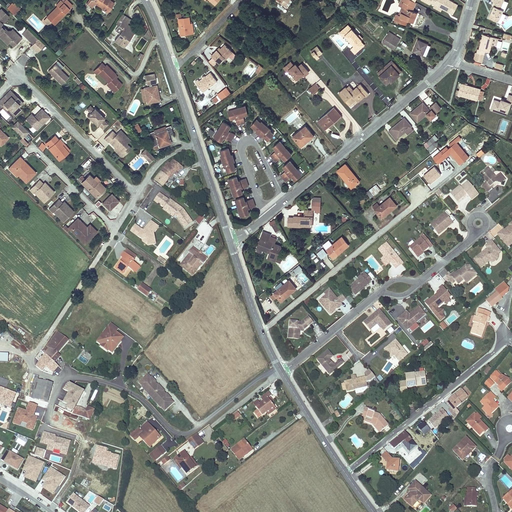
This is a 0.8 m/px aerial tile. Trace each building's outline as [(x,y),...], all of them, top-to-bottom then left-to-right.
[(67,0),(64,0),(63,2),(61,1),(60,0),(56,5),(57,6),(46,17),(47,17),(50,21),(54,25),(70,9),(69,8),(72,5),(67,0)] [(109,0),(89,0),(87,4),(92,7),(95,3),(104,10),(105,9),(108,11),(114,3),(109,0)] [(401,15),(399,15),(397,14),(394,20),(404,24),(406,20),(408,21),(413,23),(417,13),(412,11),(415,2),(411,0),(401,0),(401,1),(404,3),(402,7),(407,9),(405,13),(402,12),(401,15)] [(449,0),(421,0),(430,5),(431,3),(435,5),(433,8),(440,12),(442,9),(448,12),(453,2),(449,0)] [(494,6),(491,11),(492,12),(491,14),(490,13),(488,18),(498,22),(504,10),(500,8),(502,5),(503,0),(491,0),(491,1),(493,1),(492,5),(494,6)] [(20,9),(14,3),(13,4),(11,3),(10,4),(7,7),(14,15),(20,9)] [(13,33),(10,30),(7,30),(4,27),(3,28),(0,25),(1,24),(9,16),(1,9),(0,9),(0,36),(1,38),(4,38),(9,42),(10,42),(13,46),(21,38),(15,32),(13,33)] [(124,47),(134,33),(129,30),(124,26),(126,23),(127,24),(130,19),(125,15),(124,16),(123,16),(124,15),(122,13),(115,24),(118,26),(122,29),(119,33),(114,40),(124,47)] [(178,18),(181,35),(194,34),(193,30),(191,30),(190,24),(189,17),(178,18)] [(38,39),(27,28),(22,33),(33,44),(38,39)] [(387,35),(398,42),(400,39),(389,32),(387,35)] [(498,38),(483,34),(479,49),(478,49),(477,53),(484,55),(485,51),(489,52),(491,45),(496,46),(498,38)] [(398,42),(387,35),(383,42),(393,49),(398,42)] [(34,50),(42,42),(38,39),(33,44),(30,46),(34,50)] [(418,40),(413,51),(423,55),(423,54),(426,55),(430,46),(427,45),(427,44),(418,40)] [(503,41),(501,49),(508,51),(510,43),(503,41)] [(37,52),(44,45),(42,42),(34,50),(37,52)] [(218,51),(217,50),(211,56),(219,63),(225,58),(226,59),(227,58),(229,56),(227,54),(231,50),(225,44),(221,49),(218,51)] [(318,46),(311,51),(317,59),(319,57),(318,56),(322,53),(318,46)] [(293,65),(290,62),(283,68),(286,72),(288,71),(296,80),(296,79),(298,81),(304,75),(304,76),(309,72),(301,63),(297,66),(295,63),(293,65)] [(115,75),(115,74),(106,65),(105,66),(101,63),(93,70),(97,74),(98,73),(108,82),(106,84),(114,92),(118,88),(116,85),(119,82),(116,78),(114,76),(115,75)] [(386,83),(390,80),(394,76),(396,78),(399,74),(391,65),(391,66),(388,63),(386,65),(388,68),(380,76),(386,83)] [(68,77),(55,64),(48,70),(54,76),(55,75),(56,77),(55,77),(61,84),(68,77)] [(205,77),(203,78),(199,81),(198,79),(195,82),(203,92),(217,81),(211,73),(205,77)] [(319,80),(316,83),(321,89),(324,86),(319,80)] [(266,87),(271,93),(276,89),(271,83),(266,87)] [(463,84),(461,83),(459,90),(462,91),(461,95),(470,98),(477,100),(481,89),(474,87),(474,88),(468,87),(468,85),(466,85),(463,84)] [(356,99),(357,100),(358,101),(364,95),(365,96),(369,93),(361,84),(353,90),(351,92),(346,87),(339,93),(349,105),(352,101),(356,99)] [(159,99),(156,85),(144,88),(145,91),(147,101),(147,102),(159,99)] [(317,89),(314,85),(309,89),(312,93),(317,89)] [(223,90),(218,94),(221,100),(227,96),(223,90)] [(22,101),(18,98),(17,99),(15,97),(16,96),(14,93),(11,96),(7,92),(0,99),(0,102),(2,105),(5,102),(10,107),(8,108),(12,112),(22,101)] [(494,99),(491,108),(498,110),(498,109),(503,110),(507,112),(510,103),(511,103),(511,95),(509,94),(506,101),(506,102),(504,102),(504,100),(501,99),(500,102),(494,99)] [(441,108),(436,102),(430,107),(435,113),(441,108)] [(430,111),(423,103),(411,113),(417,121),(430,111)] [(248,114),(245,105),(237,108),(228,110),(231,119),(234,118),(235,117),(236,119),(237,125),(245,123),(244,117),(243,115),(244,115),(248,114)] [(325,129),(329,126),(340,116),(341,116),(334,107),(318,121),(325,129)] [(87,116),(91,119),(91,120),(92,119),(93,120),(92,121),(93,121),(97,125),(98,124),(103,129),(108,124),(103,119),(104,117),(95,108),(94,109),(90,112),(87,116)] [(2,109),(0,111),(0,113),(6,120),(10,117),(2,109)] [(25,120),(37,132),(50,119),(41,110),(34,118),(31,115),(25,120)] [(149,116),(153,126),(159,123),(156,114),(149,116)] [(340,116),(329,126),(330,128),(342,118),(340,116)] [(411,126),(404,118),(389,131),(396,139),(405,132),(408,135),(413,130),(411,127),(411,126)] [(257,119),(251,125),(257,130),(256,131),(261,137),(263,135),(268,140),(274,134),(270,131),(271,130),(266,125),(261,121),(260,122),(257,119)] [(23,138),(29,132),(18,121),(12,127),(23,138)] [(231,126),(223,121),(219,129),(214,137),(222,141),(223,138),(224,137),(225,138),(231,141),(235,134),(230,131),(228,130),(229,129),(231,126)] [(171,143),(168,135),(173,133),(170,126),(165,127),(166,130),(155,134),(154,131),(149,133),(153,146),(158,144),(163,143),(163,144),(165,143),(166,145),(171,143)] [(294,134),(292,135),(301,146),(314,135),(306,126),(295,135),(294,134)] [(212,137),(215,132),(210,129),(207,134),(212,137)] [(126,143),(130,140),(120,130),(116,134),(112,131),(104,138),(108,142),(109,141),(111,139),(113,141),(111,143),(114,147),(116,146),(122,152),(128,145),(126,143)] [(68,152),(62,144),(63,143),(59,139),(58,140),(54,135),(45,143),(59,160),(68,152)] [(435,141),(432,137),(429,139),(436,147),(438,145),(434,141),(435,141)] [(436,147),(429,139),(426,141),(429,145),(430,146),(431,145),(434,148),(436,147)] [(447,149),(450,152),(460,164),(469,157),(463,149),(462,150),(458,145),(459,145),(456,141),(455,139),(449,144),(451,146),(448,148),(447,149)] [(285,160),(292,154),(286,148),(280,141),(273,147),(276,149),(277,150),(275,151),(270,155),(276,161),(281,157),(282,156),(283,157),(285,160)] [(70,150),(63,143),(62,144),(68,152),(70,150)] [(123,156),(131,148),(128,145),(122,152),(116,146),(114,147),(114,150),(121,156),(123,156)] [(447,146),(440,151),(445,157),(450,152),(447,149),(448,148),(447,146)] [(140,153),(149,163),(154,158),(145,148),(140,153)] [(227,171),(236,169),(234,162),(235,162),(232,154),(231,154),(229,148),(220,150),(222,155),(220,155),(223,161),(225,168),(226,167),(227,171)] [(433,157),(438,164),(445,157),(440,151),(433,157)] [(28,165),(20,157),(19,158),(23,162),(27,166),(28,165)] [(36,172),(28,165),(27,166),(23,162),(19,158),(8,168),(12,172),(14,170),(19,175),(26,182),(36,172)] [(172,173),(174,174),(176,176),(183,168),(174,160),(171,164),(169,162),(160,171),(161,172),(169,178),(170,178),(169,177),(172,173)] [(295,180),(301,174),(296,167),(290,161),(284,166),(286,169),(287,170),(285,171),(280,175),(286,181),(291,177),(292,176),(293,177),(295,180)] [(346,186),(349,184),(350,183),(353,186),(359,181),(345,164),(337,171),(346,181),(345,182),(345,184),(345,185),(346,186)] [(429,185),(441,175),(432,164),(420,175),(429,185)] [(486,173),(484,170),(480,174),(486,182),(482,186),(487,193),(492,189),(491,187),(496,183),(499,184),(501,184),(506,180),(500,173),(496,177),(490,170),(486,173)] [(163,186),(169,178),(161,172),(155,180),(163,186)] [(103,189),(93,178),(89,174),(85,179),(81,175),(78,179),(96,196),(103,189)] [(100,180),(96,176),(93,178),(103,189),(105,187),(99,181),(100,180)] [(237,176),(228,179),(231,187),(234,196),(242,193),(241,190),(241,188),(242,188),(248,186),(246,178),(240,180),(238,181),(238,179),(237,176)] [(54,192),(47,185),(46,186),(43,183),(39,179),(29,189),(33,193),(34,192),(36,190),(39,193),(37,195),(44,202),(54,192)] [(457,194),(453,197),(457,202),(464,196),(465,195),(466,194),(471,200),(479,194),(468,181),(461,187),(460,186),(454,191),(457,194)] [(379,191),(374,186),(367,191),(372,197),(372,196),(379,191)] [(159,203),(164,207),(165,207),(167,204),(171,207),(169,210),(175,215),(176,215),(177,215),(176,216),(185,228),(193,223),(184,210),(183,211),(182,211),(180,209),(181,208),(170,200),(169,200),(159,193),(154,201),(158,204),(159,203)] [(109,210),(119,201),(112,194),(102,203),(109,210)] [(455,204),(449,195),(443,199),(450,208),(455,204)] [(244,196),(235,199),(238,208),(241,216),(249,213),(248,210),(248,209),(249,208),(255,206),(253,198),(247,200),(245,201),(245,200),(244,196)] [(397,206),(390,197),(380,205),(375,210),(381,218),(397,206)] [(73,211),(66,204),(65,205),(62,202),(59,199),(49,208),(53,212),(53,211),(56,209),(58,212),(56,214),(63,221),(73,211)] [(174,217),(175,215),(169,210),(171,207),(167,204),(165,207),(164,207),(163,209),(174,217)] [(301,216),(301,218),(298,218),(299,216),(294,216),(294,217),(288,217),(288,226),(301,227),(301,226),(312,226),(313,210),(305,210),(304,216),(301,216)] [(453,223),(445,213),(431,225),(437,233),(447,225),(449,226),(453,223)] [(195,222),(199,225),(204,219),(200,215),(195,222)] [(87,226),(87,227),(85,228),(84,227),(85,227),(82,224),(83,223),(78,218),(68,228),(68,227),(65,225),(62,227),(67,232),(69,229),(84,244),(94,234),(87,226)] [(131,231),(142,240),(147,239),(148,242),(154,241),(153,235),(154,233),(159,227),(151,221),(146,229),(147,229),(146,231),(144,231),(142,230),(136,225),(131,231)] [(508,247),(511,243),(511,222),(509,225),(511,227),(505,232),(503,229),(498,234),(508,247)] [(94,234),(97,231),(90,224),(87,226),(94,234)] [(439,235),(449,226),(447,225),(437,233),(439,235)] [(263,231),(258,245),(271,250),(270,252),(267,258),(275,261),(276,260),(277,257),(281,246),(274,243),(276,239),(270,237),(271,234),(263,231)] [(154,241),(148,242),(148,245),(156,244),(154,233),(153,235),(154,241)] [(337,255),(349,245),(342,237),(327,249),(331,255),(335,252),(337,255)] [(423,252),(429,247),(421,238),(410,248),(418,258),(421,255),(421,254),(423,252)] [(496,255),(499,253),(500,251),(492,241),(488,244),(486,246),(487,248),(484,251),(484,254),(483,254),(482,253),(474,259),(481,268),(489,262),(491,260),(492,260),(496,256),(496,255)] [(393,263),(392,264),(396,269),(403,263),(387,243),(379,250),(385,257),(384,258),(388,264),(390,262),(391,261),(393,263)] [(321,259),(327,254),(322,248),(316,253),(321,259)] [(132,261),(133,261),(134,260),(134,259),(136,256),(127,249),(125,253),(133,259),(132,261)] [(187,255),(189,256),(192,252),(204,261),(201,265),(202,267),(207,261),(201,256),(201,255),(199,253),(197,254),(192,249),(187,255)] [(123,258),(121,261),(116,268),(124,274),(128,268),(133,271),(133,270),(135,272),(140,267),(137,265),(133,261),(132,261),(133,259),(125,253),(124,252),(121,257),(123,258)] [(192,252),(189,256),(181,266),(193,275),(201,265),(204,261),(192,252)] [(491,260),(489,262),(493,263),(498,258),(499,253),(496,255),(496,256),(492,260),(491,260)] [(449,273),(446,276),(452,284),(456,282),(458,285),(463,280),(465,282),(473,275),(474,271),(470,266),(466,266),(465,268),(461,272),(460,271),(459,270),(455,273),(454,272),(451,275),(449,273)] [(467,284),(477,275),(474,271),(473,275),(465,282),(467,284)] [(363,277),(363,276),(359,279),(348,288),(355,296),(369,284),(368,283),(372,281),(366,274),(363,277)] [(296,288),(289,280),(274,293),(277,297),(281,301),(296,288)] [(152,291),(142,284),(137,290),(147,297),(152,291)] [(441,291),(437,294),(430,300),(436,308),(444,302),(449,298),(451,296),(442,285),(439,288),(440,289),(441,291)] [(342,305),(329,289),(325,293),(326,295),(321,299),(326,305),(325,306),(325,308),(329,313),(332,311),(332,310),(334,308),(335,309),(338,307),(339,308),(342,305)] [(497,292),(486,301),(491,307),(502,298),(497,292)] [(410,327),(426,315),(419,307),(410,315),(407,311),(401,316),(410,327)] [(488,322),(490,318),(489,317),(487,317),(489,312),(479,308),(476,316),(475,316),(473,322),(475,323),(471,333),(482,337),(485,328),(483,327),(486,321),(487,322),(488,322)] [(392,324),(379,309),(373,314),(375,316),(373,318),(370,317),(364,322),(370,330),(378,323),(384,331),(392,324)] [(299,336),(300,331),(300,329),(303,330),(304,330),(313,322),(308,316),(305,319),(305,323),(303,324),(301,322),(290,321),(289,335),(299,336)] [(410,327),(401,316),(398,319),(407,330),(410,327)] [(443,322),(439,325),(444,330),(448,327),(443,322)] [(112,353),(124,338),(116,332),(118,329),(110,323),(97,342),(112,353)] [(55,356),(57,353),(68,340),(58,332),(52,340),(48,346),(51,348),(45,354),(40,362),(36,367),(42,371),(46,366),(51,359),(54,362),(49,369),(53,373),(53,372),(59,366),(54,362),(57,358),(55,356)] [(26,353),(29,349),(16,338),(12,343),(26,353)] [(407,354),(396,340),(384,349),(390,356),(394,353),(400,360),(407,354)] [(332,363),(329,360),(333,356),(328,350),(317,359),(321,364),(323,364),(327,369),(327,371),(330,375),(344,363),(341,359),(334,365),(333,363),(332,363)] [(8,362),(8,354),(0,353),(0,361),(6,362),(8,362)] [(400,360),(394,353),(390,356),(391,357),(394,355),(399,361),(400,360)] [(20,365),(22,357),(9,355),(8,362),(20,365)] [(81,356),(78,359),(85,364),(88,361),(81,356)] [(54,362),(51,359),(46,366),(49,369),(54,362)] [(426,382),(425,372),(405,375),(406,381),(400,382),(401,394),(408,393),(407,387),(417,386),(416,383),(426,382)] [(501,391),(511,382),(508,379),(502,376),(501,377),(498,374),(497,375),(495,373),(490,377),(499,387),(498,388),(501,391)] [(151,378),(148,374),(139,382),(142,386),(144,385),(147,389),(145,391),(157,403),(159,402),(162,406),(161,407),(165,411),(174,402),(170,399),(168,400),(167,399),(167,395),(166,394),(164,391),(159,384),(158,385),(155,382),(154,381),(151,381),(149,380),(151,378)] [(35,376),(34,379),(32,385),(35,386),(32,398),(39,400),(44,381),(38,380),(39,377),(35,376)] [(363,384),(367,383),(365,377),(356,379),(353,380),(352,380),(345,382),(347,391),(362,388),(364,388),(363,384)] [(494,384),(489,379),(485,384),(489,389),(494,384)] [(48,402),(53,384),(44,381),(39,400),(48,402)] [(66,399),(64,397),(62,401),(64,402),(64,403),(74,407),(80,396),(81,396),(84,391),(73,386),(66,399)] [(0,387),(0,400),(1,399),(11,403),(15,393),(0,387)] [(30,391),(24,388),(21,398),(27,399),(30,391)] [(449,398),(456,407),(468,398),(462,389),(449,398)] [(269,392),(261,398),(264,401),(260,404),(256,407),(258,410),(254,413),(257,417),(258,417),(261,414),(262,415),(266,412),(268,415),(276,409),(271,401),(268,398),(270,397),(272,396),(269,392)] [(496,398),(491,393),(481,402),(485,407),(484,408),(484,411),(487,414),(490,414),(497,408),(495,406),(497,405),(493,401),(496,398)] [(380,415),(375,413),(375,411),(365,408),(363,416),(366,417),(366,419),(365,421),(373,424),(376,425),(380,431),(381,432),(389,425),(380,415)] [(450,418),(442,408),(439,411),(439,412),(428,421),(435,429),(446,420),(447,421),(450,418)] [(237,411),(231,416),(235,421),(241,416),(237,411)] [(474,413),(468,419),(472,423),(472,426),(480,435),(483,432),(482,431),(483,430),(485,432),(488,429),(479,419),(482,417),(477,412),(476,414),(474,413)] [(22,417),(16,415),(12,426),(17,428),(22,417)] [(417,427),(424,436),(431,430),(424,421),(417,427)] [(428,421),(426,423),(432,431),(435,429),(428,421)] [(139,428),(131,436),(135,441),(143,433),(153,444),(161,437),(147,423),(140,429),(139,428)] [(411,440),(404,431),(390,443),(395,449),(405,441),(407,443),(411,440)] [(44,432),(40,444),(48,446),(47,451),(54,452),(54,450),(61,452),(60,454),(68,456),(72,441),(57,437),(57,435),(44,432)] [(201,439),(197,434),(189,440),(192,445),(201,439)] [(24,446),(26,441),(18,437),(16,442),(24,446)] [(476,447),(466,437),(453,450),(463,460),(466,457),(465,456),(471,449),(472,451),(476,447)] [(204,443),(201,439),(192,445),(196,449),(204,443)] [(252,449),(244,439),(231,449),(239,460),(243,457),(243,456),(252,449)] [(188,448),(190,451),(193,450),(188,442),(176,450),(179,454),(188,448)] [(165,452),(161,446),(152,453),(153,453),(157,459),(165,452)] [(95,464),(116,467),(118,456),(110,455),(110,457),(105,456),(106,448),(97,447),(95,464)] [(37,448),(34,456),(43,458),(46,450),(37,448)] [(243,457),(253,450),(252,449),(243,456),(243,457)] [(23,461),(6,451),(0,461),(18,471),(23,461)] [(184,451),(180,455),(181,457),(176,460),(182,468),(187,474),(198,466),(194,460),(192,462),(190,460),(191,460),(191,459),(184,451)] [(393,459),(388,454),(383,458),(387,464),(388,459),(393,459)] [(181,469),(182,468),(176,460),(181,457),(180,455),(174,459),(181,469)] [(45,463),(29,456),(22,471),(26,473),(24,478),(36,483),(45,463)] [(398,471),(399,460),(393,459),(388,459),(387,464),(387,470),(398,471)] [(47,482),(43,488),(54,495),(65,477),(51,468),(43,480),(47,482)] [(431,495),(415,482),(408,489),(411,492),(405,499),(412,506),(419,499),(424,503),(431,495)] [(184,483),(177,488),(180,491),(181,490),(186,486),(184,483)] [(478,492),(476,492),(476,493),(474,492),(474,488),(467,488),(467,506),(475,506),(475,497),(477,497),(478,497),(478,492)] [(511,491),(503,500),(507,504),(510,502),(511,504),(511,491)] [(86,511),(91,506),(73,493),(66,503),(78,511),(86,511)] [(94,502),(99,506),(103,500),(98,496),(94,502)]
